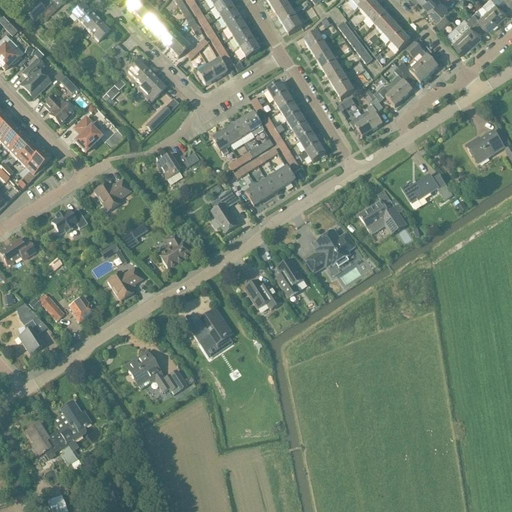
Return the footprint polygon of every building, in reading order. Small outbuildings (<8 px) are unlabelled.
[(54,5),(51,8),(56,12),(61,7),(60,5),(66,0),(58,0),(53,5),(54,5)] [(135,0),(127,9),(136,17),(147,6),(140,0),(135,0)] [(183,0),(190,9),(196,6),(192,0),(183,0)] [(227,1),(226,0),(208,0),(213,9),(227,1)] [(280,0),(270,7),(276,16),(290,8),(284,0),(280,0)] [(359,10),(370,0),(352,0),(351,1),(359,10)] [(378,8),(371,0),(370,0),(359,10),(367,19),(378,8)] [(420,0),(428,9),(437,0),(420,0)] [(440,0),(437,0),(428,9),(436,18),(447,7),(440,0)] [(493,0),(495,2),(486,10),(497,22),(506,13),(500,7),(504,4),(500,0),(493,0)] [(36,1),(24,13),(34,23),(46,11),(36,1)] [(233,11),(227,1),(213,9),(220,19),(233,11)] [(183,5),(177,8),(184,19),(189,16),(183,5)] [(72,16),(85,30),(95,20),(82,6),(72,16)] [(136,17),(144,26),(155,14),(147,6),(136,17)] [(190,9),(196,20),(202,16),(196,6),(190,9)] [(276,16),(282,26),(296,18),(290,8),(276,16)] [(386,17),(378,8),(367,19),(375,27),(386,17)] [(470,17),(479,27),(483,23),(489,29),(497,22),(486,10),(481,14),(477,10),(474,13),(470,17)] [(239,21),(233,11),(220,19),(226,29),(239,21)] [(155,14),(144,26),(152,34),(164,23),(155,14)] [(449,20),(445,15),(437,23),(441,28),(449,20)] [(184,19),(190,29),(196,26),(189,16),(184,19)] [(196,20),(202,30),(208,26),(202,16),(196,20)] [(394,25),(386,17),(375,27),(382,36),(394,25)] [(476,30),(479,27),(470,17),(466,20),(464,18),(456,27),(472,45),(481,36),(476,30)] [(296,18),(282,26),(288,36),(302,28),(296,18)] [(109,33),(95,20),(85,30),(99,43),(109,33)] [(246,31),(239,21),(226,29),(232,39),(246,31)] [(152,34),(161,43),(172,31),(164,23),(152,34)] [(337,28),(339,31),(346,26),(343,23),(337,28)] [(402,34),(394,25),(382,36),(390,44),(402,34)] [(190,29),(195,37),(201,34),(196,26),(190,29)] [(202,30),(209,40),(215,36),(208,26),(202,30)] [(348,30),(346,26),(339,31),(342,35),(348,30)] [(463,53),(472,45),(456,27),(447,35),(463,53)] [(351,33),(348,30),(342,35),(344,38),(351,33)] [(180,40),(172,31),(161,43),(169,51),(180,40)] [(252,41),(246,31),(232,39),(238,49),(252,41)] [(304,41),(310,51),(324,43),(318,33),(304,41)] [(344,38),(347,41),(353,36),(351,33),(344,38)] [(410,42),(402,34),(390,44),(398,53),(410,42)] [(209,40),(215,50),(221,46),(215,36),(209,40)] [(356,39),(353,36),(347,41),(349,44),(356,39)] [(12,67),(20,60),(13,52),(11,54),(4,47),(9,42),(5,38),(0,42),(0,68),(4,72),(11,65),(12,67)] [(356,39),(349,44),(352,47),(358,42),(356,39)] [(189,48),(180,40),(169,51),(177,60),(189,48)] [(203,41),(194,49),(199,54),(207,46),(203,41)] [(258,51),(252,41),(238,49),(245,60),(258,51)] [(361,45),(358,42),(352,47),(354,50),(361,45)] [(310,51),(316,61),(330,53),(324,43),(310,51)] [(414,53),(419,49),(414,44),(406,51),(414,61),(418,57),(414,53)] [(356,54),(363,49),(361,45),(354,50),(356,54)] [(109,53),(113,58),(121,50),(117,46),(109,53)] [(215,50),(221,60),(227,56),(221,46),(215,50)] [(194,49),(185,57),(190,62),(199,54),(194,49)] [(365,52),(363,49),(356,54),(359,57),(365,52)] [(113,58),(117,62),(125,54),(121,50),(113,58)] [(368,55),(365,52),(359,57),(361,60),(368,55)] [(316,61),(322,71),(336,62),(330,53),(316,61)] [(418,65),(428,77),(437,69),(423,53),(418,57),(422,62),(418,65)] [(368,55),(361,60),(364,63),(370,58),(368,55)] [(227,56),(221,60),(228,71),(230,69),(234,67),(227,56)] [(373,61),(370,58),(364,63),(366,66),(373,61)] [(49,84),(38,73),(42,68),(35,61),(21,75),(26,80),(19,87),(32,101),(49,84)] [(216,81),(226,74),(218,61),(207,67),(216,81)] [(322,71),(328,81),(342,72),(336,62),(322,71)] [(128,73),(141,87),(152,76),(147,71),(148,70),(146,68),(144,69),(139,63),(128,73)] [(410,82),(414,79),(420,85),(428,77),(418,65),(412,70),(409,67),(407,69),(403,64),(398,68),(402,73),(410,82)] [(216,81),(207,67),(197,74),(205,87),(216,81)] [(328,81),(334,90),(348,82),(342,72),(328,81)] [(395,81),(390,85),(403,100),(412,92),(407,85),(410,82),(402,73),(401,75),(399,76),(399,77),(395,81)] [(165,90),(159,84),(160,82),(158,80),(157,81),(152,76),(141,87),(137,91),(150,104),(165,90)] [(348,82),(334,90),(340,101),(354,92),(348,82)] [(274,102),(287,94),(280,83),(267,92),(274,102)] [(383,88),(372,97),(375,101),(378,105),(384,101),(386,99),(394,108),(403,100),(390,85),(385,90),(383,88)] [(119,94),(114,88),(102,99),(105,103),(109,99),(111,102),(119,94)] [(274,102),(280,113),(294,104),(287,94),(274,102)] [(52,98),(43,107),(51,115),(48,117),(59,128),(72,115),(62,104),(60,106),(52,98)] [(263,109),(257,100),(250,104),(256,113),(263,109)] [(367,111),(368,113),(362,116),(372,132),(382,126),(375,115),(377,114),(382,110),(378,105),(375,101),(370,105),(372,107),(367,111)] [(294,104),(280,113),(286,122),(300,114),(294,104)] [(343,105),(338,108),(342,113),(346,110),(343,105)] [(146,127),(151,132),(170,114),(164,109),(146,127)] [(256,113),(263,123),(269,120),(263,109),(256,113)] [(5,117),(1,113),(0,113),(0,129),(9,121),(8,120),(7,122),(4,119),(5,117)] [(253,114),(243,120),(251,134),(254,138),(264,132),(253,114)] [(306,124),(300,114),(286,122),(293,133),(306,124)] [(362,116),(352,123),(350,125),(354,131),(356,130),(362,139),(372,132),(362,116)] [(99,130),(94,125),(93,126),(85,119),(73,130),(81,138),(75,144),(85,154),(90,149),(91,149),(95,145),(95,144),(100,139),(95,134),(99,130)] [(251,134),(243,120),(232,127),(241,140),(251,134)] [(269,120),(263,123),(269,133),(275,130),(269,120)] [(9,121),(0,129),(0,143),(1,145),(17,129),(12,124),(11,126),(8,122),(9,121)] [(306,124),(293,133),(299,143),(312,134),(306,124)] [(241,140),(232,127),(222,133),(230,146),(241,140)] [(21,133),(17,129),(1,145),(9,153),(25,137),(24,137),(23,138),(20,135),(21,133)] [(281,140),(275,130),(269,133),(275,144),(281,140)] [(230,146),(222,133),(211,139),(220,153),(221,152),(223,157),(228,155),(225,150),(230,146)] [(319,145),(312,134),(299,143),(306,153),(319,145)] [(478,140),(466,148),(478,166),(503,149),(494,134),(480,143),(478,140)] [(25,137),(9,153),(17,161),(33,145),(28,140),(27,142),(23,139),(25,137)] [(288,150),(281,140),(275,144),(282,154),(288,150)] [(263,153),(272,148),(269,141),(260,147),(263,153)] [(33,145),(17,161),(25,169),(36,158),(39,155),(39,154),(36,151),(37,150),(33,145)] [(325,155),(319,145),(306,153),(298,158),(302,163),(309,158),(312,163),(325,155)] [(253,160),(263,153),(260,147),(249,154),(253,160)] [(268,162),(278,156),(275,150),(265,156),(268,162)] [(294,160),(288,150),(282,154),(288,164),(294,160)] [(30,174),(20,183),(25,188),(45,169),(43,167),(50,161),(41,152),(39,154),(39,155),(36,158),(25,169),(30,174)] [(253,160),(249,154),(239,160),(243,166),(253,160)] [(183,156),(178,159),(175,155),(170,159),(168,157),(156,165),(166,181),(179,173),(177,171),(182,167),(184,170),(190,167),(183,156)] [(258,168),(268,162),(265,156),(255,162),(258,168)] [(232,173),(243,166),(239,160),(229,167),(232,173)] [(301,171),(294,160),(288,164),(295,175),(301,171)] [(248,174),(258,168),(255,162),(244,168),(248,174)] [(237,181),(248,174),(244,168),(233,175),(237,181)] [(285,188),(295,182),(287,168),(276,175),(285,188)] [(8,170),(4,173),(9,178),(12,175),(8,170)] [(9,181),(0,172),(0,179),(5,185),(9,181)] [(285,188),(276,175),(266,181),(275,195),(285,188)] [(418,203),(437,191),(438,192),(446,187),(438,176),(432,180),(430,176),(412,187),(410,184),(401,190),(414,211),(421,207),(418,203)] [(275,195),(266,181),(256,187),(265,201),(275,195)] [(118,201),(130,194),(122,182),(110,189),(107,184),(94,193),(107,213),(120,205),(118,201)] [(265,201),(256,187),(254,184),(249,187),(251,191),(246,194),(254,207),(265,201)] [(446,187),(438,192),(444,203),(452,198),(446,187)] [(0,212),(17,195),(13,191),(11,189),(0,200),(0,212)] [(211,213),(216,221),(212,223),(212,225),(215,231),(217,231),(221,228),(225,235),(238,227),(227,210),(238,203),(230,191),(218,199),(223,205),(211,213)] [(404,224),(391,204),(384,208),(381,204),(373,209),(374,210),(360,219),(372,237),(389,226),(393,232),(404,224)] [(79,231),(87,226),(77,211),(70,215),(68,212),(51,223),(59,236),(64,233),(66,235),(72,231),(71,229),(76,226),(79,231)] [(137,240),(149,233),(145,225),(125,236),(132,249),(140,245),(137,240)] [(325,266),(326,268),(331,265),(334,268),(349,258),(346,253),(353,248),(345,237),(338,242),(333,233),(318,243),(322,249),(316,252),(317,254),(305,262),(313,274),(325,266)] [(168,272),(190,258),(180,243),(175,236),(165,242),(170,249),(159,257),(168,272)] [(23,261),(35,253),(28,242),(22,246),(19,241),(0,253),(0,256),(7,267),(7,266),(10,268),(14,265),(14,262),(21,258),(23,261)] [(102,252),(106,262),(113,259),(119,271),(128,267),(118,245),(102,252)] [(281,278),(275,281),(287,300),(298,293),(294,287),(303,281),(290,261),(276,270),(281,278)] [(345,285),(361,275),(356,267),(340,277),(345,285)] [(130,289),(142,281),(134,270),(123,277),(121,274),(107,282),(120,303),(133,294),(130,289)] [(270,311),(281,304),(268,285),(263,289),(258,282),(244,291),(257,311),(266,305),(270,311)] [(82,299),(68,309),(73,316),(72,316),(78,325),(79,325),(94,315),(88,306),(87,306),(83,300),(82,299)] [(56,307),(48,314),(56,323),(64,316),(56,307)] [(214,312),(188,329),(198,345),(203,353),(222,340),(223,341),(228,338),(229,339),(231,337),(214,312)] [(42,349),(35,338),(40,335),(32,323),(27,326),(24,328),(26,333),(18,339),(30,357),(42,349)] [(163,380),(159,374),(149,358),(143,362),(141,360),(126,370),(138,388),(147,382),(150,386),(155,383),(162,395),(168,391),(170,394),(172,393),(173,397),(179,393),(186,388),(176,372),(163,380)] [(59,433),(75,459),(77,458),(74,452),(78,449),(73,442),(81,437),(78,432),(90,425),(83,414),(81,415),(73,403),(60,411),(70,427),(66,430),(65,429),(59,433)] [(38,458),(44,454),(49,462),(56,457),(54,455),(61,451),(62,452),(64,455),(61,457),(67,467),(72,464),(71,462),(75,459),(59,433),(48,439),(39,425),(26,433),(33,445),(31,447),(38,458)] [(83,484),(87,496),(103,491),(98,478),(83,484)] [(65,511),(62,498),(48,502),(51,511),(65,511)]
